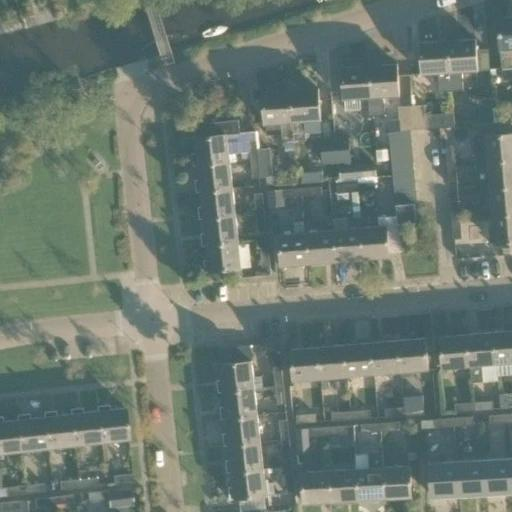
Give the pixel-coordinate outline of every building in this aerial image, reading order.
[(511,20),(498,22),(501,65),(502,71),(511,70),(511,20)] [(463,93),(461,74),(478,73),(476,42),(449,44),(452,94),(463,93)] [(421,46),(423,77),(440,75),(441,95),(452,94),(449,44),(421,46)] [(397,65),(370,67),(374,118),(385,117),(384,98),(400,97),(397,65)] [(370,67),(343,69),(345,101),(346,112),(362,111),(362,119),(374,118),(370,67)] [(307,142),(307,134),(323,133),(320,90),(292,92),(296,143),(307,142)] [(292,92),(264,94),(267,137),(283,135),(284,144),(296,143),(292,92)] [(475,113),(476,95),(458,94),(457,112),(475,113)] [(478,102),(480,126),(494,125),(492,101),(478,102)] [(414,108),(415,132),(428,131),(426,107),(414,108)] [(399,109),(401,133),(411,133),(415,132),(414,108),(399,109)] [(194,167),(199,167),(230,163),(237,162),(236,155),(250,153),(249,142),(257,142),(256,132),(238,134),(237,120),(208,123),(209,138),(195,139),(197,154),(192,155),(194,167)] [(390,135),(391,145),(412,143),(411,133),(401,133),(390,135)] [(488,166),(511,163),(511,135),(473,139),(474,152),(487,151),(488,166)] [(348,139),(335,140),(337,164),(350,163),(348,139)] [(337,164),(335,140),(322,141),(324,165),(337,164)] [(257,142),(249,142),(250,153),(251,161),(259,160),(258,151),(257,142)] [(391,145),(392,156),(413,154),(412,143),(391,145)] [(447,149),(449,171),(457,170),(455,148),(447,149)] [(258,151),(259,160),(261,179),(273,178),(270,150),(258,151)] [(377,162),(390,161),(389,150),(376,151),(377,162)] [(392,156),(393,167),(414,165),(413,154),(392,156)] [(259,160),(251,161),(253,180),(261,179),(259,160)] [(232,182),(230,163),(199,167),(201,181),(195,181),(197,194),(202,193),(234,190),(233,189),(240,189),(239,182),(232,182)] [(511,163),(488,166),(491,192),(511,190),(511,163)] [(415,174),(414,165),(393,167),(394,176),(415,174)] [(356,166),(340,168),(341,180),(357,178),(356,166)] [(458,187),(457,170),(449,171),(450,188),(458,187)] [(394,176),(395,186),(416,184),(415,174),(394,176)] [(395,186),(396,196),(417,195),(416,184),(395,186)] [(375,185),(357,186),(357,194),(376,192),(375,185)] [(339,195),(357,194),(357,186),(338,187),(339,195)] [(321,189),(303,190),(304,198),(322,197),(321,189)] [(200,220),(205,220),(236,217),(234,190),(202,193),(203,208),(198,208),(200,220)] [(303,190),(284,192),(285,200),(304,198),(303,190)] [(511,190),(491,192),(493,219),(511,217),(511,190)] [(283,192),(269,193),(270,206),(285,205),(283,192)] [(255,196),(257,214),(265,214),(263,195),(255,196)] [(397,207),(415,205),(418,205),(417,195),(396,196),(397,207)] [(452,203),(453,224),(461,223),(459,203),(452,203)] [(417,224),(415,205),(397,207),(396,207),(398,226),(417,224)] [(265,214),(257,214),(259,234),(267,233),(265,214)] [(203,247),(208,247),(239,243),(236,217),(205,220),(207,234),(201,235),(203,247)] [(332,220),(333,232),(336,264),(363,262),(360,230),(359,217),(332,220)] [(511,244),(511,217),(493,219),(496,246),(511,244)] [(296,235),(279,236),(282,268),(309,266),(306,234),(305,222),(295,223),(296,235)] [(462,241),(461,223),(453,224),(455,241),(462,241)] [(387,228),(360,230),(363,262),(390,260),(387,228)] [(309,266),(336,264),(333,232),(306,234),(309,266)] [(239,243),(208,247),(209,261),(205,261),(206,274),(242,270),(239,243)] [(261,249),(263,269),(271,268),(269,248),(261,249)] [(511,332),(495,334),(498,366),(511,364),(511,332)] [(468,336),(471,368),(472,383),(484,382),(483,367),(498,366),(495,334),(468,336)] [(443,370),(471,368),(468,336),(441,339),(443,370)] [(427,340),(398,343),(401,375),(401,379),(413,378),(413,373),(429,372),(427,340)] [(375,377),(401,375),(398,343),(372,345),(375,377)] [(361,386),(360,378),(375,377),(372,345),(346,347),(348,379),(351,379),(352,387),(361,386)] [(346,347),(319,349),(322,381),(323,381),(323,389),(331,389),(330,380),(348,379),(346,347)] [(322,381),(319,349),(292,351),(294,383),(322,381)] [(269,368),(282,366),(281,354),(267,356),(269,368)] [(219,394),(224,394),(255,391),(252,363),(221,366),(223,381),(218,382),(219,394)] [(275,369),(277,388),(284,388),(282,369),(275,369)] [(286,406),(284,388),(277,388),(279,406),(286,406)] [(258,417),(255,391),(224,394),(225,407),(221,408),(223,421),(227,420),(258,417)] [(494,404),(474,405),(474,412),(494,411),(494,404)] [(457,413),(474,412),(474,405),(456,406),(457,413)] [(97,408),(97,412),(101,445),(128,442),(124,409),(110,410),(110,406),(97,408)] [(424,409),(404,410),(404,417),(424,416),(424,409)] [(74,448),(101,445),(97,412),(82,414),(82,410),(70,411),(70,415),(74,448)] [(387,418),(404,417),(404,410),(387,411),(387,418)] [(44,414),(44,418),(47,450),(74,448),(70,415),(56,417),(55,413),(44,414)] [(16,417),(17,421),(20,453),(47,450),(44,418),(29,420),(29,416),(16,417)] [(261,444),(258,417),(227,420),(229,435),(224,436),(226,448),(230,447),(261,444)] [(20,453),(17,421),(2,423),(1,418),(0,418),(0,462),(7,461),(6,455),(20,453)] [(281,423),(283,442),(290,441),(288,422),(281,423)] [(400,424),(381,425),(382,433),(400,432),(400,424)] [(382,433),(381,425),(362,426),(363,434),(382,433)] [(347,427),(328,428),(328,437),(347,436),(347,427)] [(310,439),(328,437),(328,428),(310,429),(310,439)] [(297,455),(311,454),(309,429),(296,430),(297,455)] [(290,441),(283,442),(285,460),(292,459),(290,441)] [(264,470),(261,444),(230,447),(232,462),(227,463),(228,474),(233,473),(264,470)] [(487,494),(511,492),(511,464),(511,462),(485,464),(487,494)] [(485,464),(458,465),(460,496),(487,494),(485,464)] [(460,496),(458,465),(431,467),(433,497),(460,496)] [(411,467),(384,469),(386,500),(413,499),(411,467)] [(384,469),(357,471),(359,502),(386,500),(384,469)] [(264,470),(233,473),(235,488),(230,488),(231,501),(240,500),(264,497),(267,497),(267,495),(273,494),(272,482),(266,483),(264,470)] [(357,471),(330,472),(332,503),(359,502),(357,471)] [(332,503),(330,472),(303,474),(305,505),(332,503)] [(286,476),(288,495),(295,494),(293,475),(286,476)] [(113,478),(114,485),(133,483),(133,476),(113,478)] [(97,481),(77,482),(78,489),(98,487),(97,481)] [(60,491),(78,489),(77,482),(59,484),(60,491)] [(44,486),(24,488),(25,495),(45,493),(44,486)] [(7,498),(25,495),(24,488),(6,490),(7,498)] [(131,490),(122,491),(123,506),(133,505),(131,490)] [(107,501),(106,493),(87,495),(88,502),(107,501)] [(264,497),(240,500),(241,511),(265,509),(264,497)] [(72,498),(53,500),(54,506),(73,504),(72,498)] [(36,508),(54,506),(53,500),(35,502),(36,508)] [(0,505),(0,511),(3,511),(19,510),(18,503),(0,505)]
